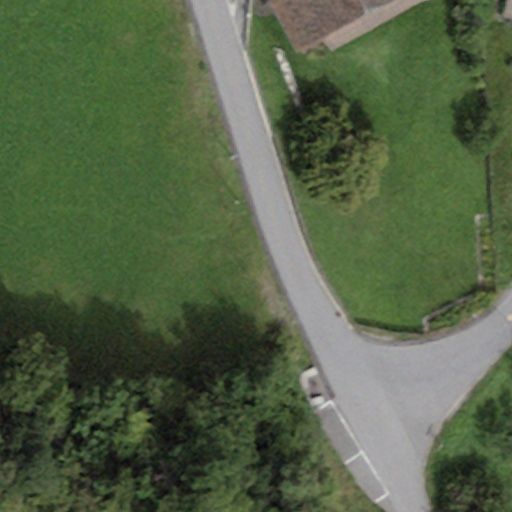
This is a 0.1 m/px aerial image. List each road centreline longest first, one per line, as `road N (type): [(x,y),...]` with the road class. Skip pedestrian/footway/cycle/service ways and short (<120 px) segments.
road 1 (residential): [(206,0),(238,122),(333,346),(367,392),(455,377),(511,325)]
road 2 (track): [(428,511),(367,392)]
